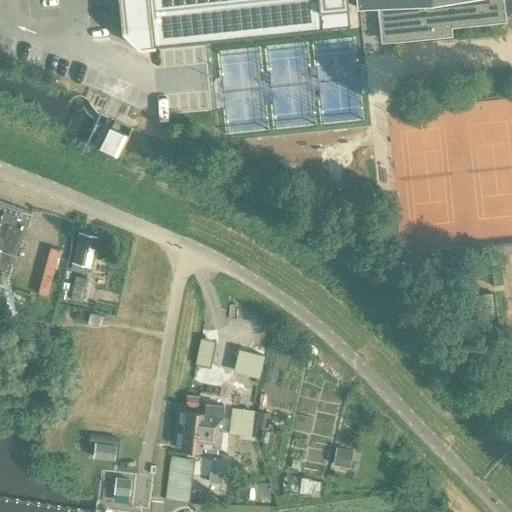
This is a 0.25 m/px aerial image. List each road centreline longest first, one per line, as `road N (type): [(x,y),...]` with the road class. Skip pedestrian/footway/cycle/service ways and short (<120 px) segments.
road 1 (residential): [(187,246),(283,299),(326,333),(502,511)]
road 2 (unclassified): [(138,506),(187,246)]
road 3 (residential): [(0,168),(187,246)]
